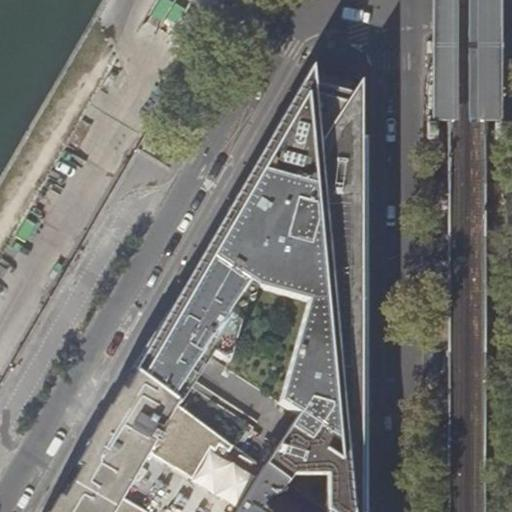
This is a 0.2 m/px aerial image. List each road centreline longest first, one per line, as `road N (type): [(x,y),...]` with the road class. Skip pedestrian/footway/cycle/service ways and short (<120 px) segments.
road 1 (residential): [(0,501),(268,45),(312,19),(398,4)]
road 2 (primary): [(398,4),(401,511)]
